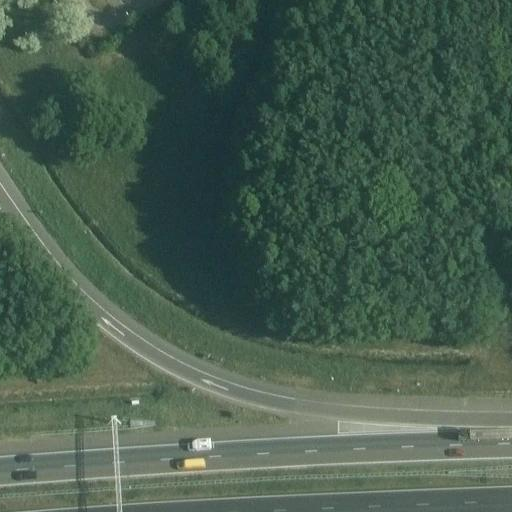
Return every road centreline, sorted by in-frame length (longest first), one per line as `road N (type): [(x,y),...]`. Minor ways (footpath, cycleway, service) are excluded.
road 1 (motorway): [(511,430),(284,406),(185,374),(75,294),(0,185)]
road 2 (motorway): [(511,445),(0,473)]
road 3 (motorway): [(285,511),(511,502)]
